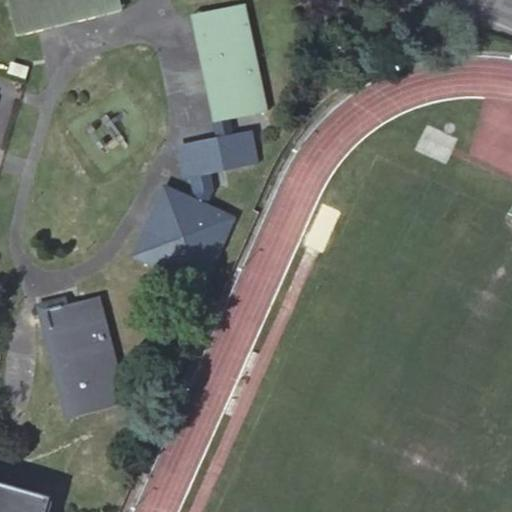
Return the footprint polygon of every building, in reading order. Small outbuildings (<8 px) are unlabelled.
[(7,0),(13,19),(79,0),(7,0)] [(79,0),(13,19),(16,29),(115,0),(79,0)] [(204,59),(218,111),(260,98),(231,0),(208,0),(188,5),(194,24),(204,59)] [(194,24),(188,5),(174,9),(179,28),(194,24)] [(179,28),(189,64),(204,59),(194,24),(179,28)] [(189,64),(203,115),(218,111),(204,59),(189,64)] [(218,111),(203,115),(209,137),(222,134),(218,111)] [(222,134),(209,137),(165,148),(172,180),(179,178),(199,173),(247,162),(238,130),(222,134)] [(199,173),(179,178),(182,191),(178,201),(196,207),(202,192),(199,173)] [(196,207),(178,201),(162,195),(137,262),(205,287),(231,221),(196,207)] [(104,310),(68,323),(103,422),(141,409),(104,310)] [(103,422),(68,323),(67,323),(50,329),(86,428),(103,422)]
